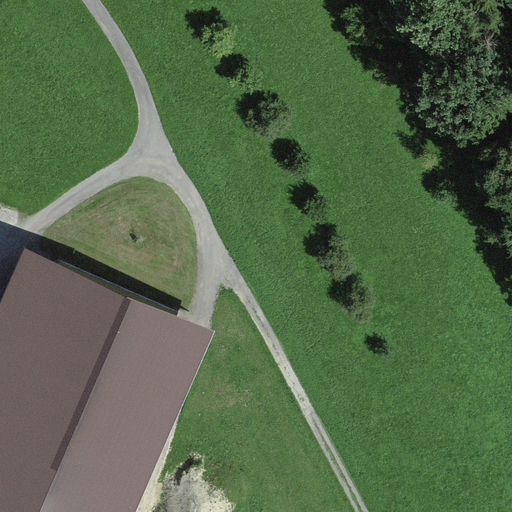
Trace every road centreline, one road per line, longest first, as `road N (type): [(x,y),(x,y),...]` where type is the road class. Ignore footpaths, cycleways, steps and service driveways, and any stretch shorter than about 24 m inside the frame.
road 1 (track): [(161,150),(203,212),(363,511)]
road 2 (track): [(87,0),(148,94),(161,150),(20,219),(0,246)]
